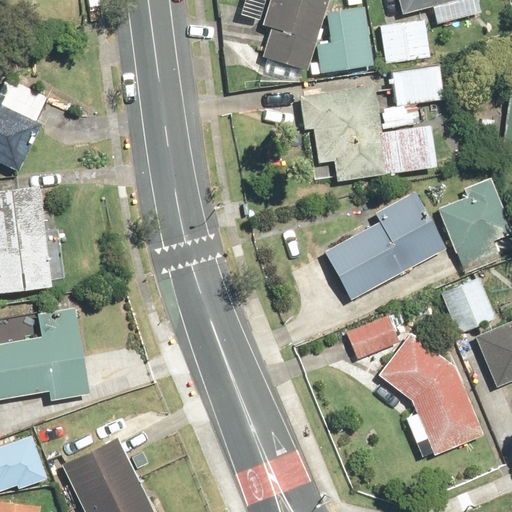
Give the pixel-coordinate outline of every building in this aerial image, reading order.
[(304,73),(326,0),(268,0),(260,28),(269,31),(260,60),(304,73)] [(393,0),(398,17),(468,0),(393,0)] [(373,66),(363,7),(326,13),(331,41),(316,45),(319,74),(373,66)] [(381,26),(386,62),(427,56),(422,20),(381,26)] [(438,67),(391,75),(397,106),(443,98),(438,67)] [(511,85),(508,85),(498,156),(511,158),(511,85)] [(369,87),(297,98),(303,132),(308,132),(314,165),(331,163),(334,183),(383,176),(369,87)] [(0,98),(0,168),(12,174),(35,128),(0,109),(0,101),(1,99),(0,98)] [(462,188),(465,196),(438,208),(466,272),(511,251),(511,227),(493,184),(490,176),(462,188)] [(38,188),(0,192),(0,294),(49,289),(38,188)] [(321,253),(346,301),(442,252),(411,193),(369,215),(375,226),(321,253)] [(479,279),(441,295),(457,334),(495,319),(479,279)] [(38,339),(0,343),(0,400),(44,395),(45,402),(85,396),(73,308),(34,314),(38,339)] [(388,316),(345,332),(356,361),(399,345),(388,316)] [(511,324),(475,339),(494,387),(511,379),(511,324)] [(378,378),(410,402),(431,456),(478,438),(452,369),(407,337),(378,378)] [(108,442),(57,466),(78,511),(149,511),(125,462),(119,465),(108,442)] [(37,511),(38,509),(0,503),(0,511),(37,511)]
